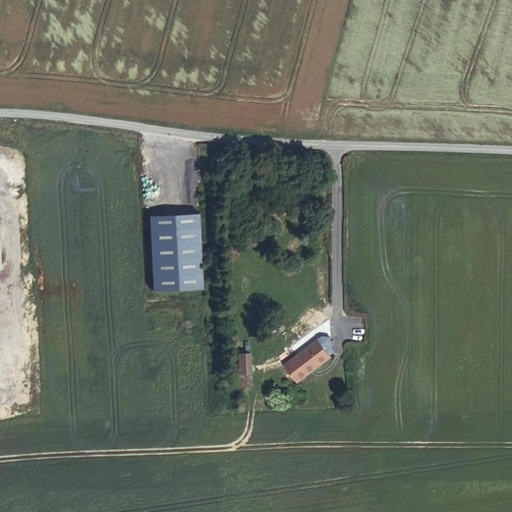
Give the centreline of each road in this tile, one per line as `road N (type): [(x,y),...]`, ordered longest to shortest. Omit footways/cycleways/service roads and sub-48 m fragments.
road 1 (unclassified): [(0,113),(291,144),(511,150)]
road 2 (unknown): [(338,341),(333,144)]
